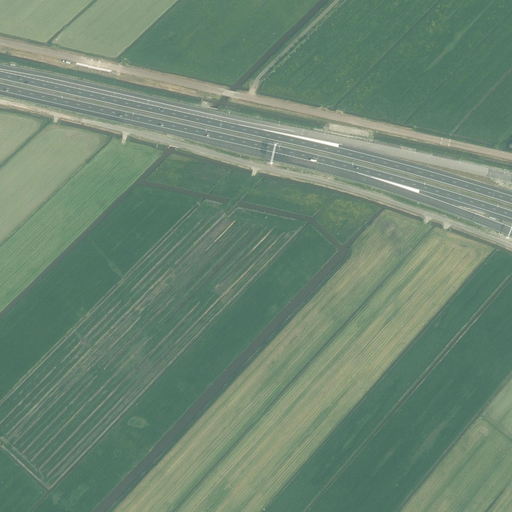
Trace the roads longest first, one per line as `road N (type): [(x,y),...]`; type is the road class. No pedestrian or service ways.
road 1 (track): [(0,101),(150,148),(364,192)]
road 2 (motorway): [(0,87),(359,169)]
road 3 (unclassified): [(511,157),(234,94)]
road 4 (motorway): [(511,200),(237,128)]
road 5 (motorway): [(511,178),(237,128)]
road 6 (motorway): [(237,128),(0,74)]
road 7 (unclassified): [(223,92),(0,43)]
road 8 (motorway): [(359,169),(511,229)]
road 9 (motorway): [(359,169),(511,215)]
